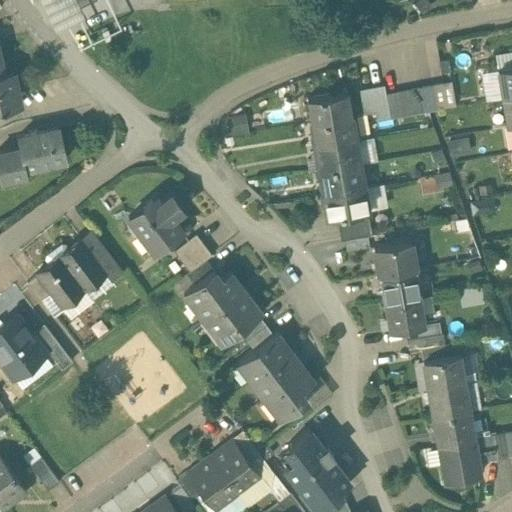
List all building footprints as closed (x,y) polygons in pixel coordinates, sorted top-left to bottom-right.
[(75,0),(42,0),(55,26),(82,13),(75,0)] [(485,44),(463,48),(465,61),(488,56),(485,44)] [(0,62),(0,107),(19,103),(12,70),(2,72),(0,62)] [(511,66),(497,69),(503,97),(511,95),(511,66)] [(455,105),(451,81),(431,84),(435,108),(455,105)] [(431,84),(419,87),(424,110),(435,108),(431,84)] [(419,87),(408,89),(412,113),(424,110),(419,87)] [(408,89),(396,91),(400,115),(412,113),(408,89)] [(346,91),(306,98),(310,122),(350,115),(346,91)] [(511,95),(503,97),(507,125),(511,123),(511,95)] [(248,110),(229,112),(231,131),(250,130),(248,110)] [(350,115),(310,122),(314,146),(354,139),(350,115)] [(58,127),(17,136),(19,147),(24,167),(65,158),(64,153),(64,152),(58,127)] [(452,152),(472,149),(470,135),(450,137),(452,152)] [(354,139),(314,146),(319,169),(359,162),(354,139)] [(19,147),(0,150),(0,178),(1,179),(0,174),(0,172),(22,168),(24,174),(25,173),(24,167),(19,147)] [(359,162),(319,169),(323,193),(363,186),(359,162)] [(363,186),(323,193),(327,217),(339,215),(367,210),(363,186)] [(182,209),(170,193),(160,200),(166,208),(165,209),(171,217),(182,209)] [(160,200),(156,195),(128,216),(154,251),(182,229),(181,228),(180,229),(171,217),(165,209),(166,208),(160,200)] [(367,210),(339,215),(341,227),(369,222),(367,210)] [(106,250),(91,231),(81,239),(96,258),(106,250)] [(195,233),(173,250),(189,271),(205,259),(211,254),(195,233)] [(80,238),(58,254),(83,287),(105,270),(96,258),(81,239),(80,238)] [(410,239),(373,246),(378,274),(415,267),(410,239)] [(119,267),(106,250),(96,258),(105,270),(109,275),(119,267)] [(83,287),(58,254),(35,271),(37,273),(51,292),(60,304),(83,287)] [(189,271),(186,273),(194,283),(213,268),(205,259),(189,271)] [(415,267),(378,274),(383,301),(420,295),(415,267)] [(220,278),(213,268),(194,283),(182,291),(193,305),(197,302),(205,312),(201,316),(202,317),(241,287),(229,271),(220,278)] [(105,270),(83,287),(90,297),(112,281),(110,279),(111,278),(109,275),(105,270)] [(51,292),(37,273),(27,281),(41,300),(51,292)] [(482,282),(461,285),(463,302),(484,299),(482,282)] [(241,287),(202,317),(212,331),(216,328),(224,337),(219,341),(221,343),(261,312),(241,287)] [(60,304),(51,292),(41,300),(53,315),(56,313),(56,312),(63,307),(60,304)] [(420,295),(383,301),(388,329),(416,324),(424,323),(420,295)] [(43,349),(15,313),(0,324),(0,359),(11,373),(43,349)] [(424,323),(416,324),(418,336),(440,332),(438,320),(424,323)] [(72,360),(56,339),(43,322),(33,330),(34,333),(61,368),(72,360)] [(272,334),(266,325),(265,325),(264,326),(264,325),(247,339),(246,338),(246,339),(253,348),(272,334)] [(253,348),(237,361),(250,379),(289,349),(276,331),(272,334),(253,348)] [(418,336),(406,338),(408,349),(420,347),(444,343),(442,332),(440,332),(418,336)] [(444,343),(420,347),(422,359),(446,354),(444,343)] [(289,349),(250,379),(264,396),(303,366),(289,349)] [(446,354),(422,359),(427,387),(463,380),(458,352),(446,354)] [(303,366),(264,396),(280,418),(306,398),(300,389),(312,379),(303,366)] [(463,380),(427,387),(432,414),(468,408),(463,380)] [(468,408),(432,414),(437,443),(473,436),(468,408)] [(322,446),(308,427),(287,443),(296,454),(284,464),(317,509),(340,492),(337,488),(348,480),(330,455),(333,453),(326,443),(322,446)] [(260,454),(242,429),(230,437),(232,440),(233,439),(250,461),(260,454)] [(505,431),(493,433),(497,456),(509,454),(505,431)] [(493,433),(473,436),(477,460),(497,456),(493,433)] [(473,436),(437,443),(443,478),(479,472),(477,460),(473,436)] [(250,461),(233,439),(232,440),(210,456),(237,491),(259,474),(250,461)] [(26,490),(0,454),(0,502),(1,505),(7,501),(13,496),(14,498),(26,490)] [(59,480),(40,455),(29,463),(47,489),(59,480)] [(214,508),(237,491),(210,456),(189,471),(188,472),(201,490),(214,508)] [(201,490),(188,472),(189,471),(187,469),(176,478),(180,483),(191,498),(201,490)] [(191,498),(180,483),(172,489),(169,491),(184,511),(185,511),(195,505),(191,498)] [(366,493),(346,501),(350,511),(355,511),(364,509),(371,506),(366,493)] [(165,494),(139,511),(178,511),(175,507),(165,494)]
